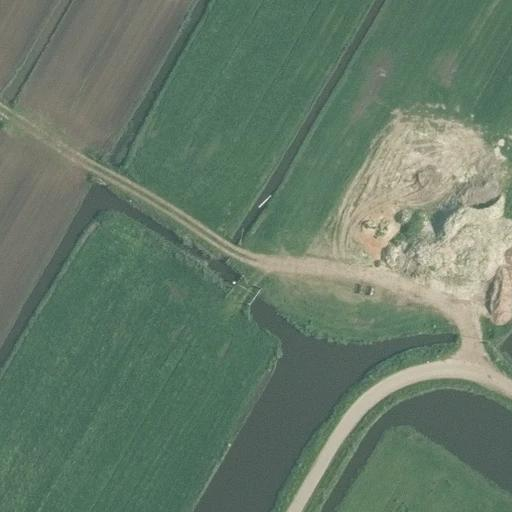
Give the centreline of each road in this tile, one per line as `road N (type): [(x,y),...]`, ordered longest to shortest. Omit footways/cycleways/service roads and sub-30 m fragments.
road 1 (track): [(0,108),(215,246),(260,266)]
road 2 (unclassified): [(296,511),(350,422),(391,385),(457,371),(511,390)]
road 3 (track): [(260,266),(300,264),(442,290),(472,325),(469,373)]
